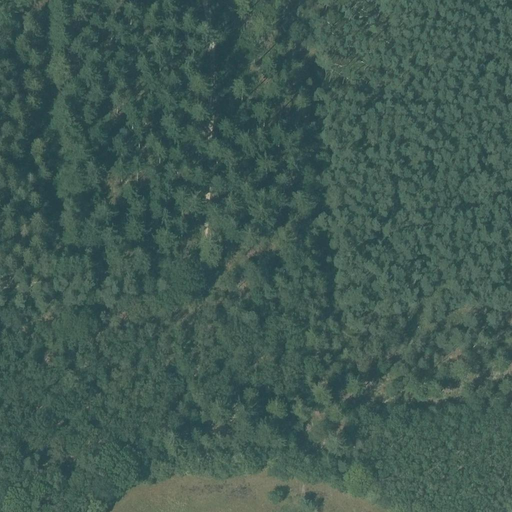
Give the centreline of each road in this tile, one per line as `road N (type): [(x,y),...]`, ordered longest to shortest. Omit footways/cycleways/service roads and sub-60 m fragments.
road 1 (track): [(204,0),(216,258)]
road 2 (track): [(0,281),(163,270),(216,258)]
